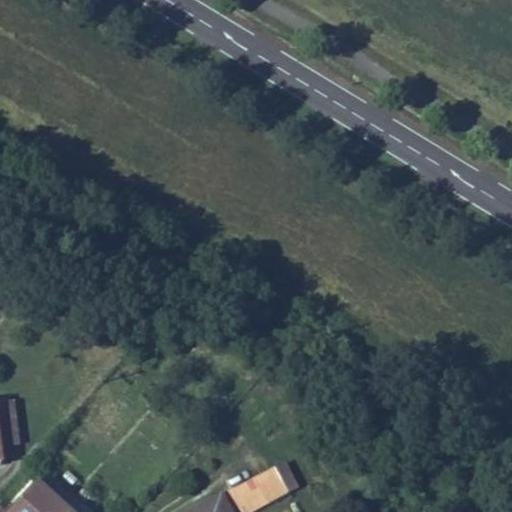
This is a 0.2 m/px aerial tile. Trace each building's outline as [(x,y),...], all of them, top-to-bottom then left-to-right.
[(42,268),(33,260),(25,269),(35,277),(42,268)] [(150,330),(156,335),(166,324),(160,319),(150,330)] [(0,442),(18,441),(13,401),(0,402),(0,442)] [(277,467),(192,511),(252,511),(290,492),(277,467)] [(70,511),(37,481),(11,510),(13,511),(70,511)]
